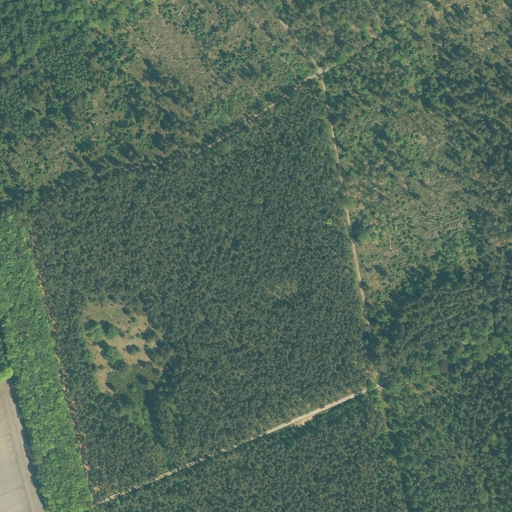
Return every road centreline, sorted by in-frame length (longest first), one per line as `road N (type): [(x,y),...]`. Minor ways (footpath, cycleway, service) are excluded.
road 1 (track): [(320,72),(205,147),(96,174),(0,217)]
road 2 (track): [(372,350),(320,72)]
road 3 (track): [(47,511),(10,363)]
road 4 (track): [(440,0),(320,72)]
road 5 (track): [(409,511),(378,384)]
